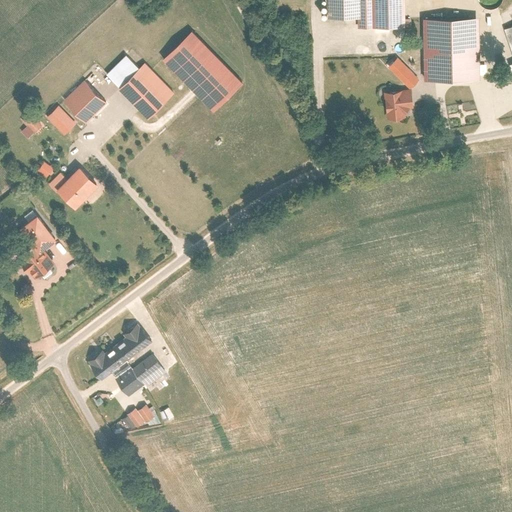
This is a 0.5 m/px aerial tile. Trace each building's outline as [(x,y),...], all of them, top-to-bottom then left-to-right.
[(327,0),(328,16),(357,15),(357,26),(405,25),(404,0),(327,0)] [(414,81),(474,74),(468,20),(427,24),(429,48),(411,50),(414,81)] [(188,27),(157,58),(209,110),(240,79),(188,27)] [(101,73),(142,116),(167,92),(126,49),(101,73)] [(64,135),(103,100),(82,77),(43,113),(64,135)] [(407,85),(377,89),(381,118),(410,114),(407,85)] [(29,110),(20,118),(25,125),(20,130),(26,137),(35,129),(39,133),(45,128),(29,110)] [(96,183),(75,163),(54,186),(75,205),(96,183)] [(18,253),(34,275),(53,261),(42,247),(57,236),(36,209),(13,227),(28,246),(18,253)] [(134,321),(82,361),(96,379),(103,374),(124,400),(161,372),(143,349),(151,343),(134,321)] [(145,402),(122,416),(130,429),(153,414),(145,402)] [(169,406),(160,411),(165,420),(173,415),(169,406)]
